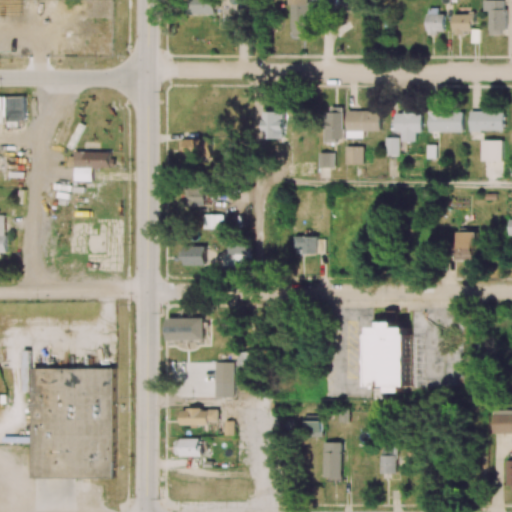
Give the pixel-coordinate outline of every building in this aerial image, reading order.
[(215,14),(215,0),(190,0),(191,14),(215,14)] [(311,33),(310,0),(291,0),(292,34),(311,33)] [(505,0),(490,0),(490,34),(505,35),(505,0)] [(445,32),(445,14),(439,14),(439,7),(428,8),(428,32),(445,32)] [(474,30),(473,14),(454,15),(454,35),(464,34),(464,30),(474,30)] [(0,96),(0,122),(26,122),(26,95),(0,96)] [(326,141),(343,141),(344,107),(327,107),(326,141)] [(364,137),(364,131),(381,131),(381,111),(347,110),(347,137),(364,137)] [(264,138),(284,138),(285,111),(264,111),(264,138)] [(429,131),(463,132),(464,112),(430,111),(429,131)] [(505,112),(471,111),(470,130),(505,131),(505,112)] [(402,141),(416,141),(416,132),(422,132),(422,112),(395,112),(395,132),(402,132),(402,141)] [(400,137),(386,137),(387,155),(400,155),(400,137)] [(181,139),(181,157),(212,157),(211,139),(181,139)] [(503,140),(482,140),(482,160),(503,161),(503,140)] [(427,158),(437,158),(437,144),(427,144),(427,158)] [(345,164),(364,164),(364,146),(345,146),(345,164)] [(114,152),(69,153),(69,167),(75,167),(75,180),(93,180),(93,168),(114,167),(114,152)] [(319,167),(335,167),(335,152),(319,152),(319,167)] [(205,186),(186,186),(185,205),(204,206),(205,186)] [(223,228),(223,214),(204,214),(204,229),(223,228)] [(475,260),(475,232),(458,231),(457,259),(475,260)] [(295,248),(303,248),(303,253),(325,254),(326,237),(296,236),(295,248)] [(228,253),(249,254),(249,238),(229,238),(228,253)] [(184,265),(206,265),(206,246),(183,246),(184,265)] [(373,386),(411,385),(411,327),(398,327),(398,310),(385,310),(385,327),(373,327),(373,386)] [(169,340),(205,340),(204,317),(168,318),(169,340)] [(116,368),(32,368),(32,350),(23,350),(23,391),(33,391),(33,478),(116,478),(116,368)] [(259,352),(238,351),(238,365),(258,366),(259,352)] [(234,362),(216,362),(216,397),(234,397),(234,362)] [(182,426),(219,426),(219,409),(182,408),(182,426)] [(511,432),(511,409),(493,410),(492,432),(511,432)] [(306,437),(323,437),(323,415),(306,415),(306,437)] [(203,456),(202,437),(176,438),(177,456),(203,456)] [(343,442),(325,442),(325,478),(342,478),(343,442)] [(382,473),(397,473),(398,445),(382,445),(382,473)]
